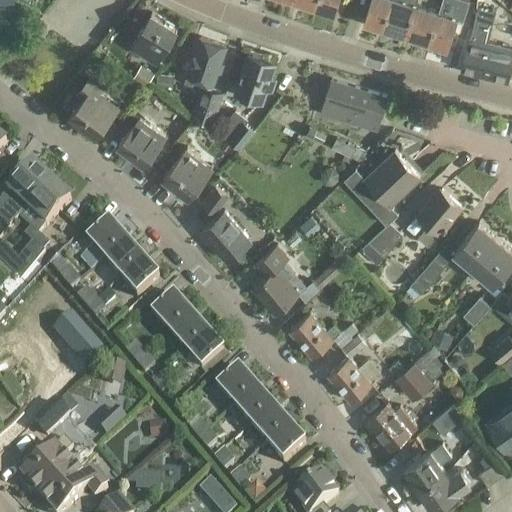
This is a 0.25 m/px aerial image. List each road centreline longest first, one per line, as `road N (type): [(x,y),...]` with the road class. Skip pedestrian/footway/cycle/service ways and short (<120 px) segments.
road 1 (residential): [(390,511),(301,392),(148,220),(0,97)]
road 2 (residential): [(511,100),(335,58),(188,0)]
